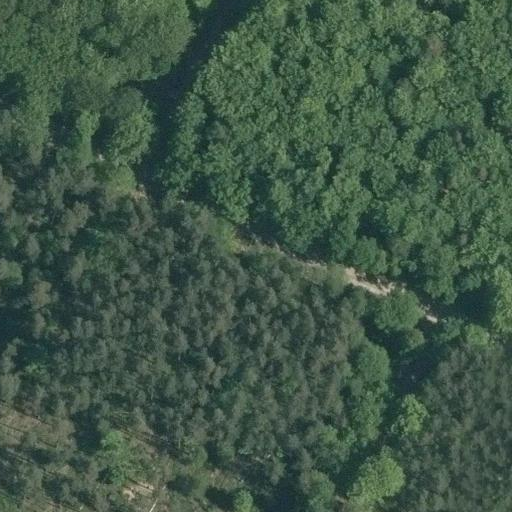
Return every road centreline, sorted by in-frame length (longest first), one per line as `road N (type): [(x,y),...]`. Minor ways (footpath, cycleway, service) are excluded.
road 1 (track): [(438,306),(144,174)]
road 2 (track): [(356,511),(438,306)]
road 3 (track): [(144,174),(232,0)]
road 4 (track): [(144,174),(0,106)]
